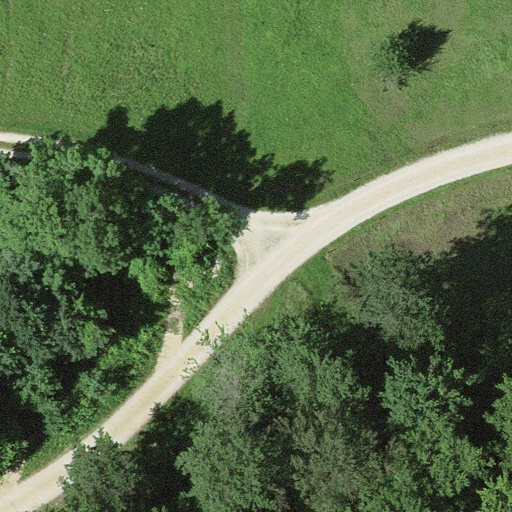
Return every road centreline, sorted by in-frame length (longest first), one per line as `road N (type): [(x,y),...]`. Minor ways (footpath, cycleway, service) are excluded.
road 1 (track): [(511,149),(416,172),(288,248),(150,399),(62,474),(0,508)]
road 2 (track): [(0,147),(53,153),(195,197),(288,248)]
